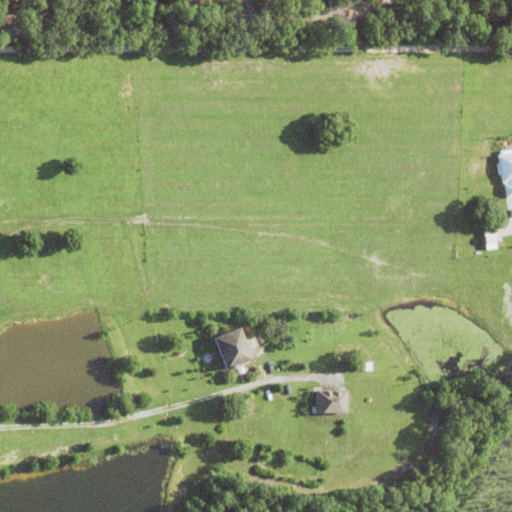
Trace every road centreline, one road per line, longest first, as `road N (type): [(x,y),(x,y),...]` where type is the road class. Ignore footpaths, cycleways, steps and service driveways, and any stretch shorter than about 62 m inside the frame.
road 1 (residential): [(0,48),(511,51)]
road 2 (residential): [(0,425),(85,421),(280,378),(321,377)]
